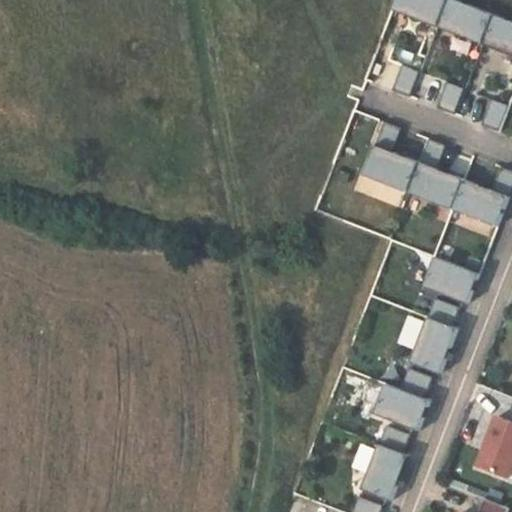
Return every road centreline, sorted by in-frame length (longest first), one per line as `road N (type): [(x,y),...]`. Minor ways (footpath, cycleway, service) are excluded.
road 1 (residential): [(511,254),(412,511)]
road 2 (residential): [(372,96),(511,149)]
